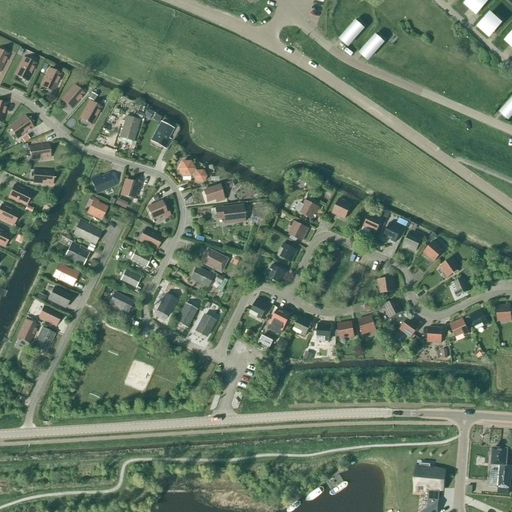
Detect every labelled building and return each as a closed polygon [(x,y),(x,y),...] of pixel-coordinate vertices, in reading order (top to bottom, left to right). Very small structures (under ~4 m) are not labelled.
[(483,0),(468,0),(465,4),(476,14),(487,3),(483,0)] [(488,15),(478,27),(489,37),(500,26),(488,15)] [(340,38),(348,45),(366,26),(358,19),(340,38)] [(360,53),(368,60),(386,41),(378,33),(360,53)] [(24,58),(16,74),(27,79),(31,73),(30,72),(32,67),(33,68),(35,64),(24,58)] [(49,69),(42,84),(53,90),(56,83),(55,83),(58,78),(59,78),(61,75),(49,69)] [(74,85),(63,98),(73,107),(77,101),(77,100),(80,96),(81,97),(84,94),(74,85)] [(94,102),(97,96),(91,93),(88,99),(94,102)] [(511,99),(500,112),(508,119),(511,115),(511,99)] [(90,102),(81,117),(92,123),(96,116),(95,116),(98,111),(99,112),(101,108),(90,102)] [(144,116),(150,119),(153,113),(148,110),(144,116)] [(121,134),(119,141),(131,144),(132,142),(133,142),(134,138),(139,120),(126,116),(121,134)] [(25,117),(11,127),(18,137),(24,133),(24,132),(28,129),(29,129),(32,127),(25,117)] [(162,146),(165,148),(170,139),(167,138),(172,129),(161,123),(153,137),(164,143),(162,146)] [(48,144),(31,147),(33,159),(41,158),(40,157),(46,156),(46,157),(50,156),(48,144)] [(206,177),(203,172),(196,172),(194,170),(195,169),(191,162),(182,162),(178,169),(182,176),(191,176),(191,175),(194,177),(197,182),(203,182),(206,177)] [(36,170),(35,182),(43,183),(43,182),(48,183),(48,184),(52,184),(53,172),(36,170)] [(96,181),(101,191),(114,186),(110,174),(100,178),(99,175),(91,179),(93,182),(96,181)] [(125,180),(121,195),(133,199),(137,187),(140,188),(142,182),(138,181),(137,184),(125,180)] [(318,194),(321,189),(309,183),(307,188),(318,194)] [(14,185),(8,197),(24,204),(29,193),(23,189),(22,190),(17,188),(18,187),(14,185)] [(216,202),(224,199),(219,186),(203,191),(207,203),(215,200),(216,202)] [(88,213),(101,219),(106,208),(97,203),(98,201),(90,197),(89,200),(93,202),(88,213)] [(125,209),(128,204),(118,199),(115,204),(125,209)] [(340,217),(345,219),(351,205),(339,199),(334,210),(341,214),(340,217)] [(296,211),(302,214),(313,220),(319,208),(305,200),(303,205),(300,203),(296,211)] [(168,212),(166,213),(161,201),(147,207),(152,219),(163,215),(164,218),(170,215),(168,212)] [(263,217),(262,212),(270,211),(269,204),(251,206),(253,219),(263,217)] [(1,205),(0,207),(0,218),(11,224),(17,212),(10,209),(10,210),(5,207),(1,205)] [(215,209),(216,216),(223,215),(224,224),(244,222),(243,207),(223,209),(223,208),(215,209)] [(364,224),(372,228),(371,231),(375,233),(382,219),(370,213),(364,224)] [(78,224),(82,225),(77,236),(95,244),(101,233),(87,226),(88,224),(80,220),(78,224)] [(291,235),(302,241),(308,229),(294,222),(292,226),(295,228),(291,235)] [(391,240),(395,242),(402,228),(390,222),(384,234),(392,237),(391,240)] [(415,231),(417,226),(410,223),(408,228),(415,231)] [(162,238),(144,229),(139,240),(156,249),(162,238)] [(411,250),(415,252),(422,237),(410,232),(404,243),(412,247),(411,250)] [(432,241),(436,236),(432,233),(428,237),(432,241)] [(15,241),(21,244),(23,238),(18,236),(15,241)] [(425,250),(432,256),(430,258),(433,262),(444,250),(434,241),(425,250)] [(69,258),(83,265),(88,254),(79,249),(80,246),(72,243),(70,246),(74,248),(69,258)] [(280,257),(291,262),(297,250),(283,243),(281,247),(284,249),(280,257)] [(136,250),(131,259),(145,266),(150,257),(136,250)] [(201,262),(220,272),(226,260),(207,250),(201,262)] [(444,273),(447,277),(460,268),(452,257),(442,264),(447,271),(444,273)] [(464,270),(468,267),(464,261),(460,264),(464,270)] [(269,278),(280,284),(286,272),(273,264),(270,269),(273,270),(269,278)] [(72,270),(71,272),(61,267),(57,277),(67,281),(66,283),(72,286),(78,274),(72,270)] [(190,278),(207,287),(213,276),(196,267),(190,278)] [(121,280),(135,287),(140,278),(125,271),(121,280)] [(219,284),(223,278),(217,275),(214,281),(219,284)] [(378,280),(378,284),(382,284),(383,293),(395,291),(393,277),(378,280)] [(457,290),(454,292),(456,296),(471,290),(465,277),(454,282),(457,290)] [(65,309),(71,296),(55,288),(48,300),(65,309)] [(128,312),(133,301),(115,292),(109,303),(128,312)] [(44,302),(46,297),(38,294),(36,299),(44,302)] [(157,311),(167,317),(176,300),(166,294),(157,311)] [(384,297),(378,303),(380,307),(383,306),(387,304),(384,297)] [(257,317),(261,319),(269,305),(256,299),(251,310),(258,314),(257,317)] [(383,306),(385,310),(388,309),(392,316),(403,311),(397,299),(387,304),(383,306)] [(176,321),(186,327),(195,310),(185,304),(176,321)] [(496,306),(497,318),(506,318),(506,321),(511,321),(510,305),(496,306)] [(52,324),(52,325),(56,327),(61,316),(43,307),(38,318),(47,322),(52,324)] [(290,314),(278,308),(270,325),(282,331),(290,314)] [(474,325),(475,327),(482,323),(484,326),(488,324),(481,310),(469,315),(470,318),(474,325)] [(131,323),(134,317),(126,313),(123,319),(131,323)] [(206,337),(215,320),(204,315),(195,331),(206,337)] [(300,334),(305,336),(312,322),(300,316),(294,327),(302,331),(300,334)] [(358,320),(362,332),(370,329),(371,332),(376,331),(371,316),(358,320)] [(394,325),(406,335),(411,338),(420,325),(409,317),(407,319),(404,316),(394,325)] [(463,332),(464,335),(469,333),(462,319),(450,324),(453,332),(455,336),(463,332)] [(32,335),(35,330),(36,330),(37,326),(26,321),(18,338),(29,344),(33,335),(32,335)] [(338,324),(340,336),(348,335),(349,338),(354,337),(351,322),(338,324)] [(318,323),(317,336),(317,342),(325,342),(325,339),(330,339),(331,325),(318,323)] [(48,352),(52,344),(49,343),(54,334),(41,327),(33,345),(48,352)] [(436,343),(441,343),(442,328),(428,327),(428,339),(436,340),(436,343)] [(262,336),(258,344),(268,349),(272,341),(262,336)] [(499,465),(498,480),(498,488),(510,489),(511,466),(506,466),(507,450),(493,449),(491,464),(499,465)] [(417,490),(441,490),(443,472),(429,468),(430,464),(420,463),(417,490)] [(437,511),(438,501),(427,500),(426,509),(422,511),(437,511)]
